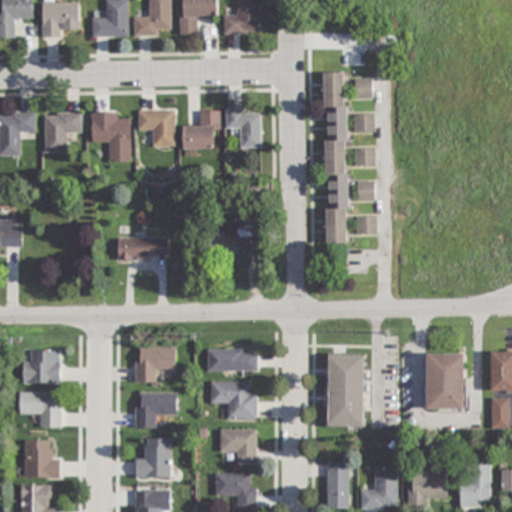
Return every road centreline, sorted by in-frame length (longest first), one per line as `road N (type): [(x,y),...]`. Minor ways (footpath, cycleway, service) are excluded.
road 1 (residential): [(511,306),(0,319)]
road 2 (residential): [(297,511),(293,75)]
road 3 (residential): [(293,75),(0,80)]
road 4 (residential): [(102,317),(100,511)]
